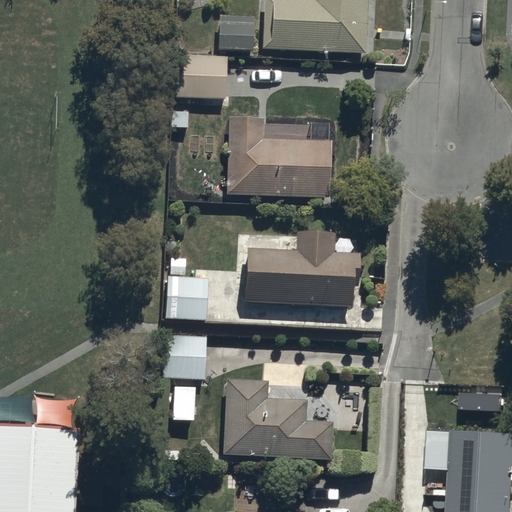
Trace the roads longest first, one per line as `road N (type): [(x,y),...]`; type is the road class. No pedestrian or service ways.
road 1 (unknown): [(407,336),(391,396),(387,497),(380,508),(324,511)]
road 2 (residential): [(460,0),(453,160)]
